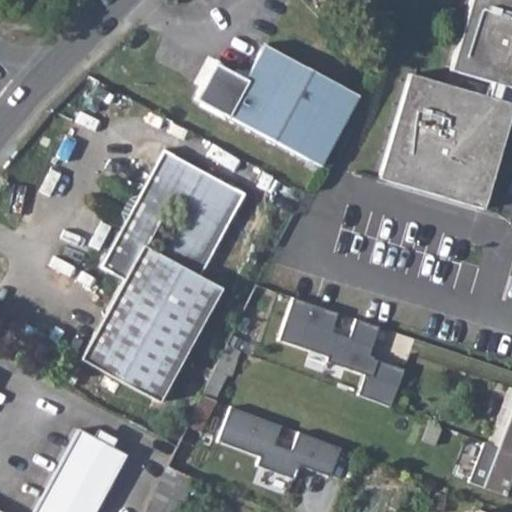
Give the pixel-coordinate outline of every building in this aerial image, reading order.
[(511,0),(470,0),(450,70),(491,82),(487,97),(409,73),(378,178),(482,208),(511,107),(511,0)] [(356,95),(264,45),(245,80),(214,63),(195,99),(318,166),(356,95)] [(119,211),(122,221),(98,266),(122,279),(79,359),(158,401),(220,286),(197,275),(242,192),(161,149),(137,194),(128,197),(119,211)] [(270,289),(254,284),(225,344),(238,349),(240,350),(270,289)] [(375,328),(291,300),(278,339),(327,355),(324,363),(361,376),(353,398),(387,410),(401,370),(365,357),(375,328)] [(212,399),(214,400),(225,374),(230,376),(236,362),(233,361),(238,349),(225,344),(200,394),(212,399)] [(511,388),(508,387),(487,442),(497,446),(511,451),(511,388)] [(197,402),(209,408),(212,399),(200,394),(197,402)] [(209,408),(197,402),(175,445),(166,464),(193,478),(213,437),(199,430),(209,408)] [(278,425),(228,408),(216,442),(259,457),(256,468),(292,480),(297,466),(328,476),(339,447),(297,433),(290,450),(272,444),(278,425)] [(440,428),(427,423),(422,439),(434,444),(440,428)] [(0,511),(92,511),(124,453),(77,428),(30,511),(3,511),(0,510),(0,511)] [(511,451),(497,446),(481,486),(511,497),(511,451)] [(193,478),(166,464),(141,511),(178,511),(176,511),(193,478)]
